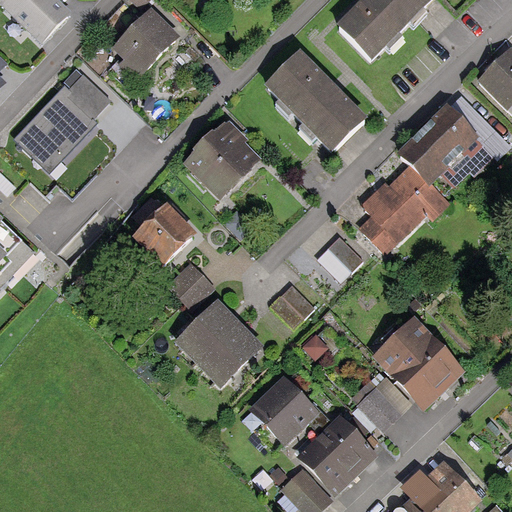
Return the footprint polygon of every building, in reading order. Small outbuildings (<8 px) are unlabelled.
[(66,12),(53,0),(0,0),(0,1),(0,11),(34,44),(66,12)] [(363,0),(338,25),(369,57),(429,0),(363,0)] [(153,18),(113,60),(136,83),(177,41),(153,18)] [(511,52),(480,87),(511,117),(511,52)] [(300,54),(262,91),(326,156),(364,119),(300,54)] [(0,78),(8,71),(0,62),(0,78)] [(65,96),(21,143),(51,171),(95,124),(65,96)] [(453,112),(404,162),(433,190),(482,140),(453,112)] [(229,124),(185,164),(215,196),(258,156),(229,124)] [(402,176),(351,225),(388,263),(439,213),(402,176)] [(161,205),(130,239),(159,266),(191,231),(161,205)] [(0,232),(0,285),(26,257),(0,232)] [(322,265),(347,286),(368,262),(344,241),(322,265)] [(186,264),(166,286),(193,310),(212,288),(186,264)] [(315,309),(293,288),(272,310),(294,331),(315,309)] [(218,300),(173,344),(220,391),(265,347),(218,300)] [(408,319),(369,356),(420,412),(460,375),(408,319)] [(315,415),(281,380),(245,413),(279,449),(315,415)] [(373,459),(339,422),(297,460),(330,497),(373,459)] [(446,464),(395,511),(472,511),(483,503),(446,464)]
